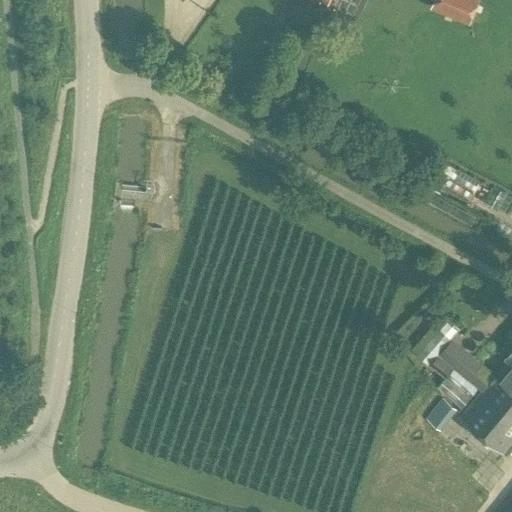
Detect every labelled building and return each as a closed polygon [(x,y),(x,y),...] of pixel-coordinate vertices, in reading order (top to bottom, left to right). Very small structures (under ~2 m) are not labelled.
[(434,0),(432,7),(469,22),(477,0),(434,0)] [(444,160),(433,181),(467,200),(478,179),(444,160)] [(418,353),(430,364),(439,353),(451,339),(439,328),(418,353)] [(507,343),(511,346),(511,348),(504,358),(506,360),(494,374),(496,375),(511,388),(511,332),(506,339),(507,343)] [(451,339),(439,353),(455,366),(474,382),(480,388),(493,373),(452,338),(451,339)] [(439,353),(430,364),(445,377),(455,366),(439,353)] [(456,402),(474,382),(455,366),(445,377),(438,386),(456,402)] [(501,451),(511,438),(511,435),(508,432),(511,426),(511,388),(494,374),(493,373),(480,388),(483,390),(460,417),(501,451)] [(445,400),(430,419),(442,429),(458,410),(445,400)]
